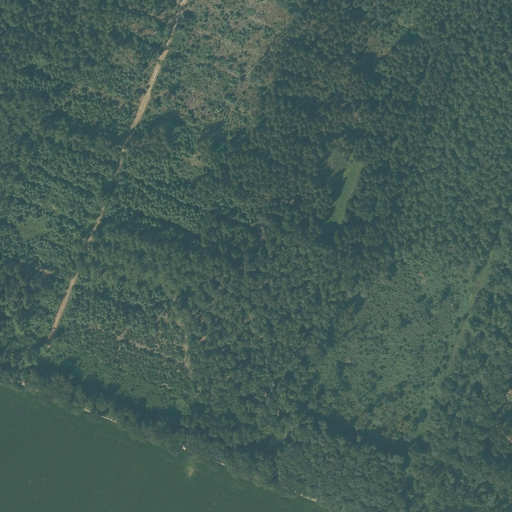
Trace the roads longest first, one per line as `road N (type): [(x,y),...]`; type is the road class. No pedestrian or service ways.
road 1 (track): [(28,388),(129,165),(190,0)]
road 2 (track): [(28,388),(345,511)]
road 3 (track): [(511,199),(381,511)]
road 4 (track): [(336,0),(511,71)]
